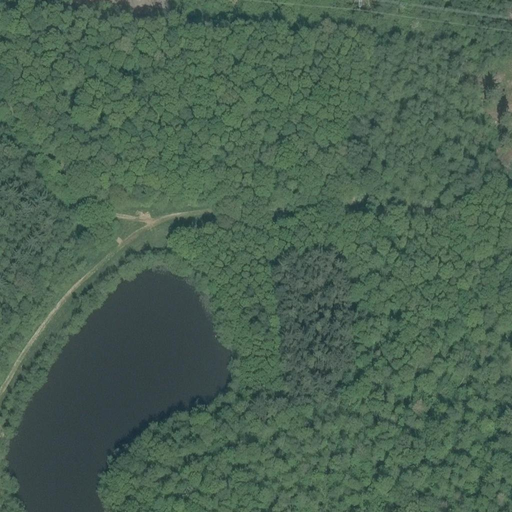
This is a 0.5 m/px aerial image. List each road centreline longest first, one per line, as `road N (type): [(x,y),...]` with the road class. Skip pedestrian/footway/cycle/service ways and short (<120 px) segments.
road 1 (track): [(111,219),(414,210),(463,220)]
road 2 (track): [(0,390),(44,321),(111,257),(111,219)]
